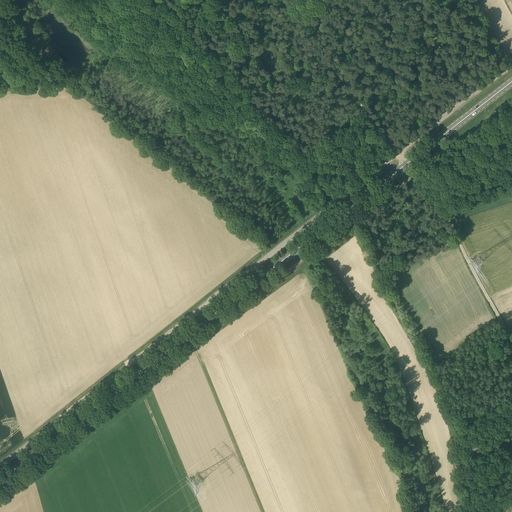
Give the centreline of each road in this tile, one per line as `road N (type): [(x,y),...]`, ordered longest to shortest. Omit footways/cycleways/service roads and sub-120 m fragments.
road 1 (unclassified): [(0,465),(511,65)]
road 2 (primary): [(0,481),(404,165)]
road 3 (unclassified): [(511,340),(447,219),(404,165)]
road 4 (track): [(261,511),(181,323)]
road 5 (track): [(404,165),(293,0)]
road 6 (primary): [(404,165),(511,82)]
